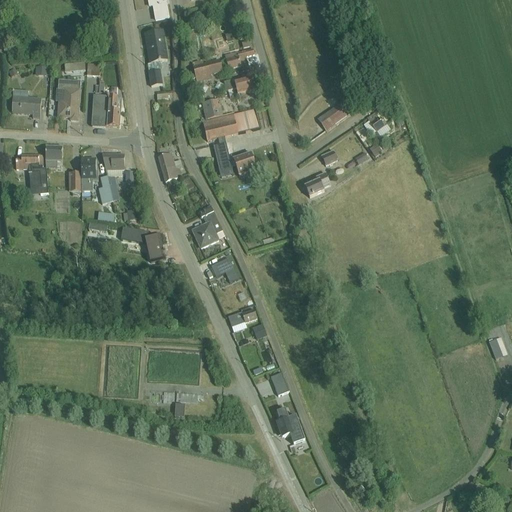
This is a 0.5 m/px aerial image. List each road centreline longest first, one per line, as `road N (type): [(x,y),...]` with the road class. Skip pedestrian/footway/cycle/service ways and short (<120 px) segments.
road 1 (unclassified): [(173,0),(184,154),(249,280),(346,511)]
road 2 (tertiary): [(305,511),(158,191),(146,143)]
road 3 (unclassified): [(285,170),(244,0)]
road 4 (unclassified): [(418,511),(476,473),(511,393)]
road 5 (residential): [(0,133),(146,143)]
road 6 (tertiary): [(146,143),(123,0)]
road 7 (unclassified): [(285,170),(397,93)]
